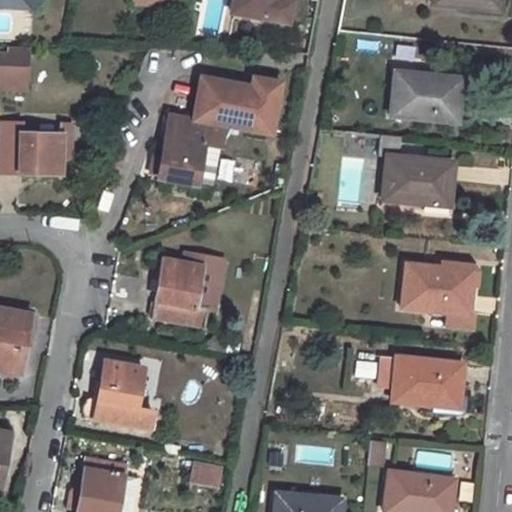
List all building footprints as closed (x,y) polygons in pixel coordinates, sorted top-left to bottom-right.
[(233,0),(231,11),(287,22),(291,0),(233,0)] [(432,0),(432,5),(499,11),(499,0),(432,0)] [(0,86),(28,88),(30,48),(10,48),(10,52),(0,51),(0,86)] [(393,72),(390,117),(457,123),(461,79),(393,72)] [(169,114),(156,177),(196,185),(197,182),(204,143),(220,147),(225,125),(169,114)] [(0,171),(60,173),(60,153),(72,153),(71,123),(60,123),(60,133),(21,132),(21,121),(0,120),(0,171)] [(204,143),(197,182),(213,185),(220,147),(204,143)] [(385,155),(381,200),(448,207),(453,162),(385,155)] [(206,308),(192,306),(200,271),(200,267),(163,260),(150,320),(202,329),(206,308)] [(405,264),(400,309),(445,313),(468,315),(472,270),(405,264)] [(200,271),(192,306),(206,308),(213,273),(200,271)] [(0,307),(0,368),(20,372),(31,313),(0,307)] [(445,313),(444,327),(472,330),(474,315),(468,315),(445,313)] [(207,341),(205,348),(236,354),(238,340),(214,336),(207,341)] [(396,358),(391,402),(458,408),(463,364),(396,358)] [(152,410),(135,406),(142,368),(105,360),(97,399),(93,420),(148,430),(152,410)] [(353,376),(374,379),(376,363),(355,360),(353,376)] [(87,398),(83,419),(93,420),(97,399),(87,398)] [(0,479),(10,433),(0,431),(0,479)] [(370,441),(368,466),(383,467),(385,442),(370,441)] [(417,453),(416,465),(450,468),(451,455),(417,453)] [(71,491),(68,507),(75,509),(74,511),(115,511),(123,465),(85,459),(79,486),(71,491)] [(176,460),(173,471),(193,475),(195,463),(176,460)] [(387,471),(382,511),(450,511),(454,480),(387,471)] [(275,493),(273,511),(340,511),(342,500),(275,493)]
